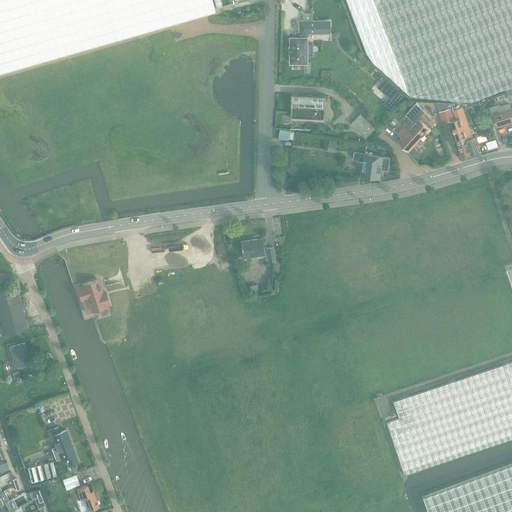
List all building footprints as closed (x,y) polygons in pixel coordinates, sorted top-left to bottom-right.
[(0,0),(0,70),(214,9),(211,0),(0,0)] [(511,0),(346,0),(368,56),(370,58),(374,63),(411,96),(413,96),(475,102),(507,90),(511,87),(511,0)] [(304,21),(300,21),(300,33),(301,33),(301,37),(307,37),(307,33),(324,33),(324,21),(312,21),(312,13),(304,13),(304,21)] [(291,47),(290,47),(290,52),(291,52),(291,62),(292,62),(307,62),(307,55),(312,55),(312,43),(307,43),(307,37),(301,37),(291,37),(291,47)] [(385,79),(378,87),(389,97),(396,103),(403,95),(385,79)] [(292,94),(291,118),(325,120),(326,96),(292,94)] [(443,122),(449,120),(455,119),(452,110),(450,103),(436,102),(440,113),(440,112),(443,122)] [(403,127),(398,134),(400,136),(401,137),(399,140),(398,141),(409,151),(413,147),(436,121),(424,110),(416,103),(406,115),(411,119),(403,127)] [(498,126),(511,121),(511,112),(511,109),(510,109),(509,104),(499,107),(499,105),(489,108),(491,115),(494,114),(498,126)] [(462,107),(452,110),(455,119),(449,120),(453,133),(469,128),(462,107)] [(362,114),(352,124),(366,138),(376,128),(362,114)] [(453,133),(457,145),(472,140),(472,139),(469,128),(453,133)] [(485,135),(477,137),(479,143),(487,140),(485,135)] [(474,138),(472,139),(472,140),(457,145),(461,157),(478,152),(474,138)] [(496,140),(486,143),(488,150),(498,147),(496,140)] [(409,151),(413,155),(417,151),(413,147),(409,151)] [(390,157),(373,155),(354,152),(353,160),(363,161),(361,176),(380,179),(381,170),(388,171),(390,157)] [(243,257),(264,255),(262,238),(241,241),(243,257)] [(273,247),(266,248),(268,262),(274,261),(273,247)] [(84,286),(78,288),(82,300),(83,301),(88,300),(92,311),(100,308),(102,314),(108,312),(106,306),(107,306),(106,304),(109,303),(106,295),(104,296),(102,291),(98,279),(83,284),(84,286)] [(0,335),(7,334),(28,327),(17,287),(0,291),(0,335)] [(25,342),(10,346),(15,368),(30,364),(25,342)] [(399,418),(386,422),(404,474),(471,451),(511,437),(511,360),(500,364),(471,374),(393,400),(395,406),(399,418)] [(37,381),(36,379),(31,381),(26,383),(22,384),(22,385),(18,386),(10,389),(13,398),(20,395),(25,409),(42,403),(39,397),(46,395),(53,393),(48,378),(38,382),(37,381)] [(58,426),(50,428),(52,435),(60,432),(58,426)] [(60,432),(52,435),(57,447),(52,449),(57,461),(61,460),(66,458),(68,465),(78,461),(75,455),(66,430),(60,432)] [(53,461),(28,467),(31,482),(56,475),(53,461)] [(511,511),(511,463),(422,497),(428,511),(511,511)] [(76,474),(63,479),(67,489),(80,484),(76,474)] [(87,485),(75,490),(78,499),(76,499),(80,511),(82,511),(99,505),(92,490),(90,491),(87,485)] [(7,501),(0,504),(0,511),(8,511),(14,509),(12,510),(7,501)]
